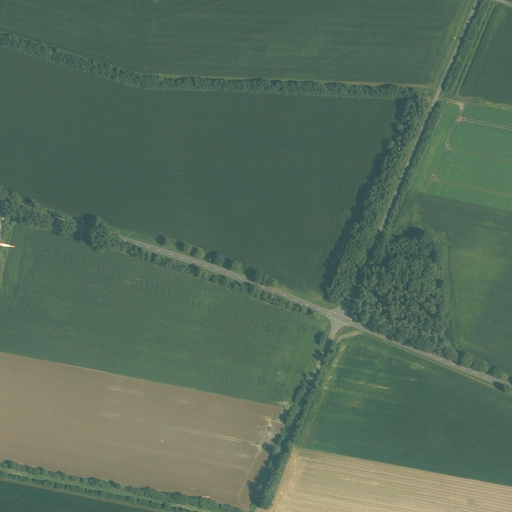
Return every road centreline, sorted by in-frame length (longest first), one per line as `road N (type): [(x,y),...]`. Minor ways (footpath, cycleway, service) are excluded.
road 1 (tertiary): [(0,203),(219,270),(339,318)]
road 2 (unclassified): [(478,0),(339,318)]
road 3 (unclassified): [(339,318),(257,511)]
road 4 (tertiary): [(339,318),(511,388)]
